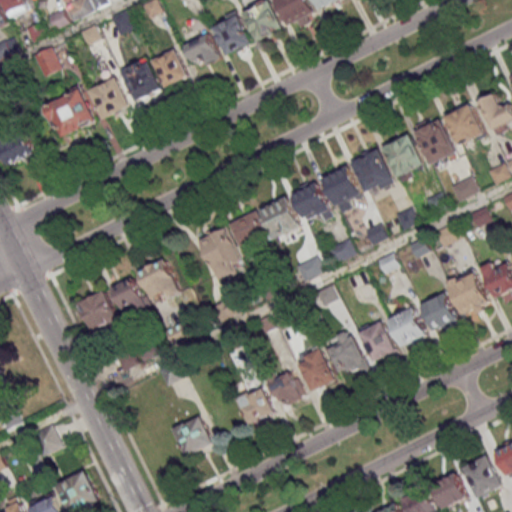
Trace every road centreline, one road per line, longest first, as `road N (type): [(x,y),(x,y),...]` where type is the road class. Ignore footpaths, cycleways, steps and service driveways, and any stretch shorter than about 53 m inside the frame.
road 1 (residential): [(0,285),(511,28)]
road 2 (residential): [(456,0),(0,230)]
road 3 (tertiary): [(511,344),(177,511)]
road 4 (tertiary): [(0,210),(140,511)]
road 5 (tertiary): [(287,511),(511,398)]
